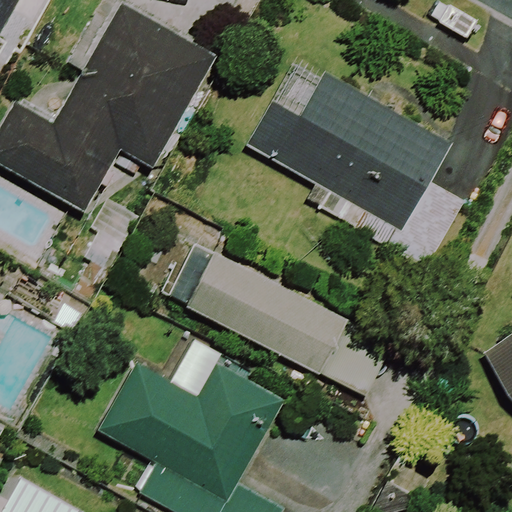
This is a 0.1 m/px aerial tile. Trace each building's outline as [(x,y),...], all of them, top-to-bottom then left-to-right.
[(0,0),(0,28),(15,0),(0,0)] [(209,59),(116,8),(51,129),(12,107),(0,128),(0,169),(82,214),(116,151),(149,169),(209,59)] [(446,149),(320,78),(300,114),(274,99),(241,156),(306,193),(301,200),(422,269),(459,203),(426,184),(446,149)] [(344,323),(186,242),(158,297),(315,378),(344,323)] [(511,339),(480,363),(499,389),(498,390),(511,408),(511,339)] [(278,511),(232,487),(277,405),(211,369),(194,400),(134,367),(98,434),(153,464),(136,494),(168,511),(278,511)] [(409,511),(424,479),(390,464),(369,511),(409,511)]
